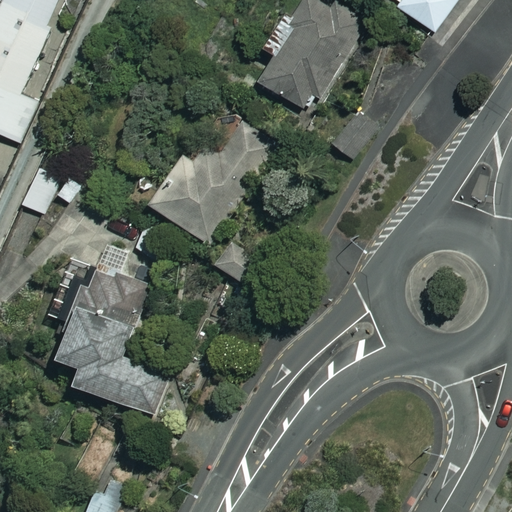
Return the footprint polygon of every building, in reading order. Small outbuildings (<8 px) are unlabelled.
[(65,2),(59,0),(13,0),(4,24),(0,22),(0,136),(20,144),(37,101),(27,97),(65,2)] [(316,0),(303,24),(294,19),(274,55),(283,61),(267,89),(315,115),(368,19),(333,0),(316,0)] [(413,0),(405,12),(440,38),(467,0),(413,0)] [(280,148),(226,113),(160,212),(215,248),(280,148)] [(67,178),(49,168),(28,207),(46,217),(67,178)] [(132,364),(156,288),(142,283),(151,256),(114,245),(106,272),(76,263),(56,328),(84,337),(73,372),(92,378),(87,395),(158,417),(170,376),(132,364)] [(267,268),(242,249),(225,271),(251,289),(267,268)] [(120,511),(130,488),(116,482),(110,498),(101,494),(94,511),(120,511)]
